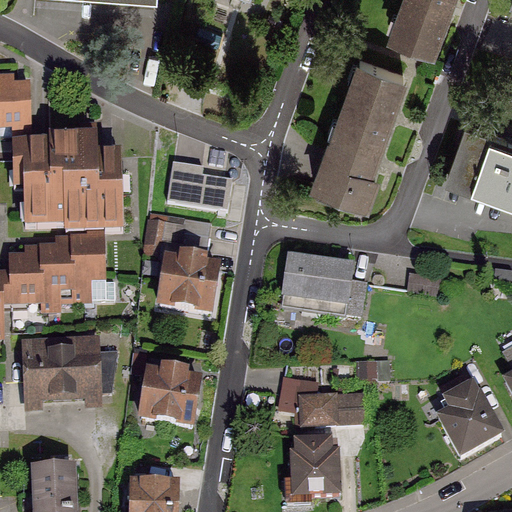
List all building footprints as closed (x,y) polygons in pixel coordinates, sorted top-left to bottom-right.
[(256,0),(233,0),(253,8),(256,0)] [(442,0),(396,0),(385,30),(425,46),(442,0)] [(404,82),(357,63),(306,184),(353,203),(404,82)] [(13,151),(31,151),(29,90),(18,91),(13,91),(13,82),(0,82),(0,128),(0,132),(13,131),(13,151)] [(511,140),(466,124),(447,175),(511,197),(511,140)] [(31,151),(13,151),(14,191),(24,191),(25,229),(65,228),(66,236),(88,235),(104,234),(123,234),(121,159),(97,160),(96,127),(80,127),(80,142),(50,143),(51,150),(31,151)] [(208,172),(171,166),(164,205),(227,216),(232,186),(207,182),(208,172)] [(71,243),(73,305),(115,303),(115,284),(105,285),(104,234),(88,235),(88,242),(71,243)] [(57,252),(40,253),(42,306),(42,314),(61,313),(61,305),(73,305),(71,243),(56,244),(57,252)] [(10,280),(11,307),(42,306),(40,253),(25,253),(26,262),(9,262),(10,280)] [(355,278),(290,264),(281,307),(345,321),(355,278)] [(218,275),(160,266),(153,312),(211,321),(218,275)] [(414,272),(411,291),(438,296),(441,277),(414,272)] [(10,280),(0,280),(0,340),(4,340),(3,307),(11,307),(10,280)] [(106,347),(31,349),(32,408),(108,406),(106,347)] [(199,386),(139,376),(131,423),(191,433),(199,386)] [(511,377),(500,384),(511,405),(511,377)] [(496,441),(468,394),(427,418),(455,465),(496,441)] [(360,401),(293,405),(295,433),(362,428),(360,401)] [(337,448),(287,450),(289,504),(339,503),(337,448)] [(71,511),(70,476),(31,477),(32,511),(71,511)] [(174,511),(174,491),(127,492),(127,511),(174,511)]
